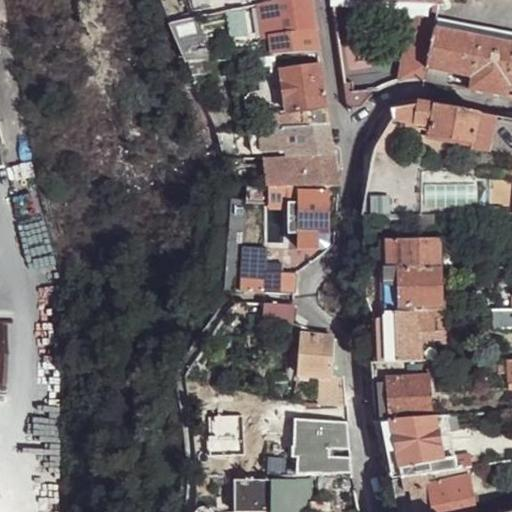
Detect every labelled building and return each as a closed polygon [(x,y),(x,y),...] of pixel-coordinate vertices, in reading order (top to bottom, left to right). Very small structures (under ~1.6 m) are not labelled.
[(194,0),(197,9),(211,7),(208,0),(194,0)] [(272,34),(275,55),(308,52),(318,51),(309,0),(267,0),(259,2),(264,36),(272,34)] [(410,0),(330,0),(331,6),(428,10),(439,11),(441,2),(410,0)] [(224,4),(226,10),(237,7),(237,1),(224,4)] [(437,22),(438,19),(439,11),(428,10),(428,21),(437,22)] [(200,39),(202,43),(207,41),(201,15),(169,22),(179,46),(200,39)] [(429,67),(435,29),(437,22),(428,21),(419,19),(411,25),(401,73),(400,81),(423,80),(426,80),(429,67)] [(511,43),(511,32),(438,19),(437,22),(435,29),(511,43)] [(511,84),(511,43),(435,29),(429,67),(472,77),(469,89),(507,96),(509,84),(511,84)] [(179,46),(185,60),(212,58),(202,43),(200,39),(179,46)] [(272,55),(257,56),(258,65),(262,71),(268,71),(272,64),(272,55)] [(286,111),(325,106),(320,64),(280,70),(285,110),(286,111)] [(384,88),(400,81),(401,73),(351,77),(350,82),(343,82),(346,109),(361,107),(369,98),(384,88)] [(420,104),(416,124),(432,127),(437,106),(422,103),(420,104)] [(420,104),(390,109),(392,118),(392,119),(416,124),(420,104)] [(278,129),(328,126),(325,106),(286,111),(285,110),(262,112),(264,130),(278,129)] [(437,106),(432,127),(431,135),(471,142),(473,142),(479,112),(437,106)] [(497,116),(479,112),(473,142),(471,142),(471,147),(490,151),(497,116)] [(280,156),(333,155),(328,126),(278,129),(264,130),(256,130),(259,157),(280,156)] [(327,186),(337,186),(333,155),(280,156),(280,160),(262,160),(264,185),(267,185),(282,185),(307,185),(318,185),(327,186)] [(264,185),(247,185),(245,202),(267,204),(267,185),(264,185)] [(267,185),(267,204),(286,204),(298,204),(298,191),(299,185),(282,185),(267,185)] [(330,231),(328,192),(317,191),(298,191),(298,204),(298,233),(298,249),(318,249),(318,244),(319,231),(330,231)] [(389,200),(370,200),(370,215),(389,214),(389,200)] [(286,204),(286,208),(287,233),(289,233),(298,233),(298,204),(286,204)] [(433,214),(420,214),(421,233),(434,233),(433,214)] [(329,242),(330,231),(319,231),(318,244),(323,245),(329,242)] [(289,248),(298,249),(298,233),(289,233),(289,248)] [(383,238),(383,266),(397,266),(397,269),(439,269),(440,238),(383,238)] [(240,291),(264,292),(266,250),(242,250),(240,291)] [(397,266),(383,266),(382,311),(397,311),(397,305),(397,269),(397,266)] [(397,269),(397,305),(440,303),(439,269),(397,269)] [(267,271),(266,293),(297,294),(297,272),(267,271)] [(294,306),(283,305),(265,304),(263,324),(282,325),(293,325),(294,306)] [(511,328),(511,308),(511,309),(492,309),(493,329),(511,328)] [(415,331),(432,331),(431,310),(397,311),(382,311),(382,312),(380,317),(374,318),(376,362),(402,361),(417,360),(415,331)] [(323,334),(302,326),(301,334),(323,337),(323,334)] [(426,360),(433,360),(432,331),(415,331),(417,360),(426,360)] [(323,337),(301,334),(300,349),(300,360),(299,374),(331,377),(334,338),(323,337)] [(339,340),(334,338),(331,377),(344,378),(341,343),(339,340)] [(502,364),(502,358),(480,359),(480,369),(501,368),(502,364)] [(427,372),(426,360),(417,360),(402,361),(402,372),(427,372)] [(391,420),(430,417),(427,376),(387,379),(388,382),(391,420)] [(440,441),(435,416),(430,417),(391,420),(401,476),(446,470),(443,458),(440,441)] [(451,439),(446,416),(435,416),(440,441),(451,439)] [(295,447),(302,447),(304,420),(297,419),(295,447)] [(299,474),(352,474),(348,422),(304,420),(302,447),(295,447),(295,457),(300,458),(299,474)] [(391,420),(382,420),(391,478),(399,477),(401,476),(391,420)] [(453,453),(451,439),(440,441),(443,458),(454,457),(453,453)] [(472,451),(453,453),(454,457),(457,468),(466,467),(474,466),(472,451)] [(454,457),(443,458),(446,470),(457,468),(454,457)] [(446,470),(401,476),(399,477),(402,491),(409,490),(428,485),(468,477),(466,467),(457,468),(446,470)] [(198,476),(196,490),(209,489),(209,476),(209,475),(198,476)] [(272,479),(272,511),(271,511),(310,511),(311,477),(295,477),(296,478),(272,479)] [(474,511),(468,477),(428,485),(433,511),(474,511)] [(234,511),(271,511),(272,511),(272,479),(234,479),(234,511)] [(433,511),(428,485),(409,490),(413,511),(433,511)] [(413,511),(409,490),(402,491),(394,493),(398,511),(413,511)]
